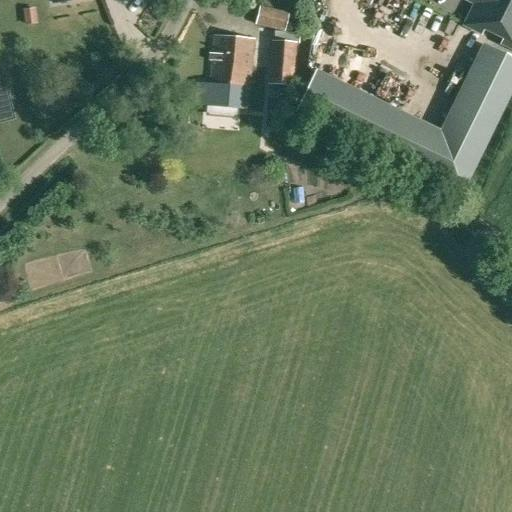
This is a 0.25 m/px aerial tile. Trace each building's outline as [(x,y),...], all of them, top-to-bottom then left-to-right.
[(511,0),(466,0),(474,3),(464,24),(463,26),(480,34),(484,28),(503,37),(500,44),(511,49),(511,0)] [(288,14),(259,7),(255,24),(284,31),(288,14)] [(35,23),(33,9),(24,11),(25,24),(35,23)] [(199,83),(197,106),(247,110),(249,88),(248,88),(254,40),(214,36),(210,84),(199,83)] [(511,107),(511,51),(486,40),(465,87),(511,107)] [(293,43),(273,42),(270,84),(290,85),(293,43)]
